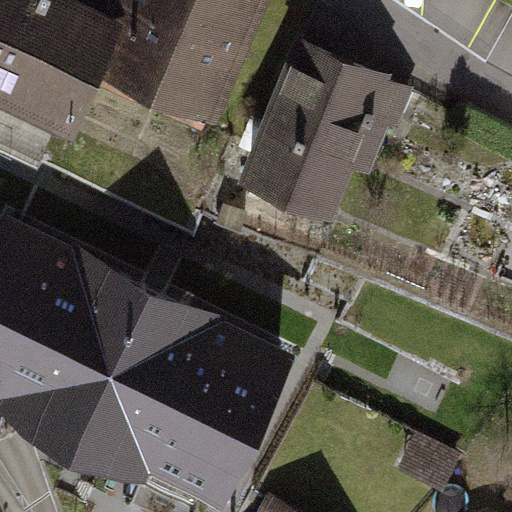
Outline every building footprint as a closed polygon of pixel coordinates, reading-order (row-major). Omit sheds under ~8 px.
[(67,0),(16,0),(0,36),(0,92),(97,136),(126,71),(241,122),(290,11),(265,0),(138,0),(126,26),(67,0)] [(313,54),(264,179),(371,221),(421,97),(313,54)] [(12,206),(0,230),(0,399),(223,504),(300,341),(12,206)] [(455,451),(418,433),(405,460),(442,478),(455,451)] [(301,511),(269,495),(259,511),(301,511)]
